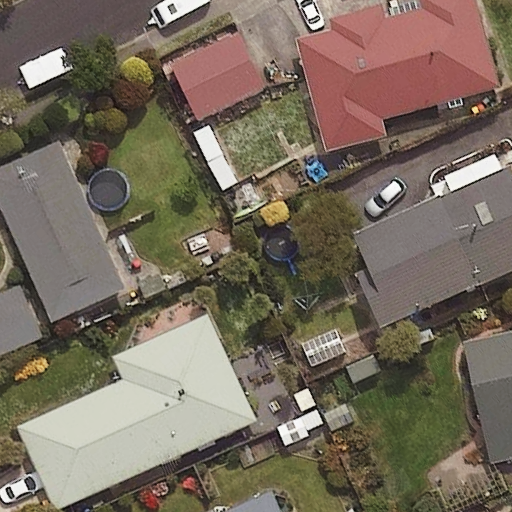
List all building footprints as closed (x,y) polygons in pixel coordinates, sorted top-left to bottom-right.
[(492,85),(469,0),(414,0),(416,7),(379,17),(375,4),(322,18),(325,29),(290,38),(320,149),(378,134),(374,117),(492,85)] [(177,68),(203,123),(190,129),(222,196),(247,185),(215,117),(269,92),(243,37),(177,68)] [(121,288),(53,141),(0,165),(0,217),(48,322),(121,288)] [(511,183),(504,165),(346,235),(360,268),(347,274),(371,328),(511,266),(511,183)] [(0,360),(48,341),(27,291),(0,302),(0,360)] [(251,419),(203,313),(107,356),(117,379),(12,427),(50,510),(251,419)] [(511,329),(458,342),(487,465),(511,458),(511,329)] [(276,511),(267,490),(218,511),(276,511)]
